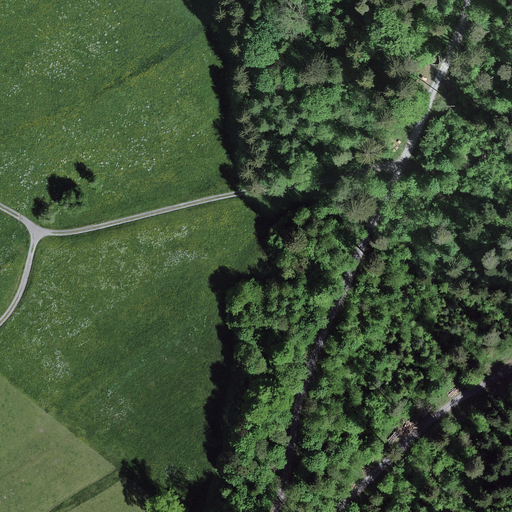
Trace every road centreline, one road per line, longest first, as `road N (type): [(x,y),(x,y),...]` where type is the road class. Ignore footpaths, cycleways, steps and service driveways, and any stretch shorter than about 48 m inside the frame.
road 1 (track): [(469,0),(312,360),(277,511)]
road 2 (track): [(39,230),(84,232),(403,163)]
road 3 (track): [(335,511),(441,411),(511,366)]
road 4 (track): [(0,208),(39,230),(19,293),(0,322)]
